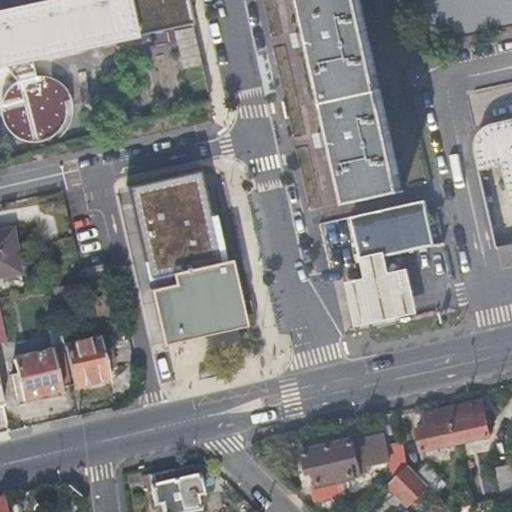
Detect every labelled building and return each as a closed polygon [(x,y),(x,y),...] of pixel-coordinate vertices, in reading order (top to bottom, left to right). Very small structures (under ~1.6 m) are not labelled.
[(43,0),(17,5),(6,8),(0,8),(0,66),(7,64),(19,81),(15,84),(11,87),(7,91),(3,100),(2,102),(2,112),(3,118),(6,124),(10,129),(12,132),(15,134),(21,137),(24,139),(34,141),(36,141),(43,140),(48,138),(51,136),(56,132),(60,127),(63,121),(64,118),(65,108),(64,101),(62,95),(60,92),(56,87),(50,82),(47,81),(40,78),(36,78),(33,60),(138,38),(129,0),(43,0)] [(129,0),(138,38),(192,26),(186,0),(129,0)] [(336,146),(348,202),(402,189),(378,84),(359,0),(303,0),(310,31),(295,35),(296,40),(300,57),(312,54),(310,46),(313,45),(324,96),(332,132),(317,136),(319,141),(323,158),(334,155),(332,147),(336,146)] [(511,0),(428,0),(437,38),(511,21),(511,0)] [(511,119),(494,123),(486,126),(483,128),(479,131),(477,136),(475,143),(475,150),(498,249),(510,246),(511,245),(511,119)] [(137,192),(172,335),(243,318),(209,176),(137,192)] [(436,246),(431,223),(426,201),(351,217),(361,261),(436,246)] [(0,275),(24,272),(23,268),(20,249),(17,227),(0,229),(0,275)] [(27,247),(20,249),(23,268),(30,267),(27,247)] [(52,288),(54,294),(55,300),(76,295),(73,285),(52,288)] [(66,349),(74,386),(75,389),(111,382),(102,341),(66,347),(66,349)] [(13,384),(16,383),(19,382),(24,400),(67,392),(66,388),(74,386),(66,349),(59,351),(56,350),(15,359),(17,372),(11,374),(13,384)] [(482,402),(449,409),(457,443),(490,436),(482,402)] [(457,443),(449,409),(426,414),(428,427),(419,429),(423,450),(457,443)] [(326,435),(338,479),(353,475),(351,463),(356,461),(349,430),(326,435)] [(341,492),(338,479),(326,435),(307,440),(308,449),(303,450),(306,461),(308,472),(314,470),(316,481),(310,483),(313,499),(341,492)] [(409,463),(407,452),(404,441),(386,446),(393,478),(409,463)] [(420,474),(409,463),(393,478),(391,480),(413,504),(431,486),(420,474)] [(172,470),(180,511),(193,511),(199,511),(196,496),(204,495),(198,465),(172,470)] [(431,486),(443,499),(446,496),(441,490),(448,484),(430,465),(420,474),(431,486)] [(505,496),(511,494),(511,465),(499,469),(505,496)] [(163,511),(180,511),(172,470),(149,475),(153,505),(162,503),(163,511)] [(445,511),(451,507),(443,499),(428,511),(445,511)]
